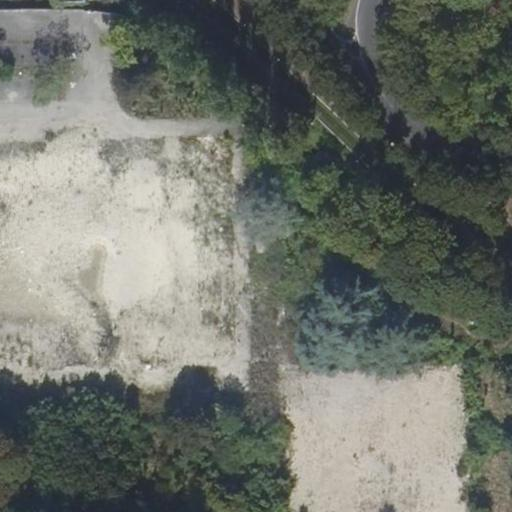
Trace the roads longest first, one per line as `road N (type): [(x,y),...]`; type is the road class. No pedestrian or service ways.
road 1 (tertiary): [(511,158),(442,148),(386,101)]
road 2 (tertiary): [(386,101),(296,0)]
